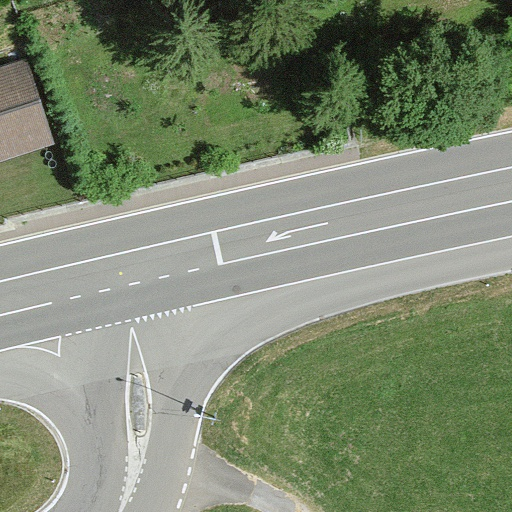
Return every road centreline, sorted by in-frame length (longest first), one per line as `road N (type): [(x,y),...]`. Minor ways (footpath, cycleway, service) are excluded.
road 1 (primary): [(127,290),(511,205)]
road 2 (tertiary): [(121,511),(137,461),(139,389),(127,290)]
road 3 (track): [(137,461),(252,484),(290,511)]
road 4 (primary): [(0,321),(127,290)]
